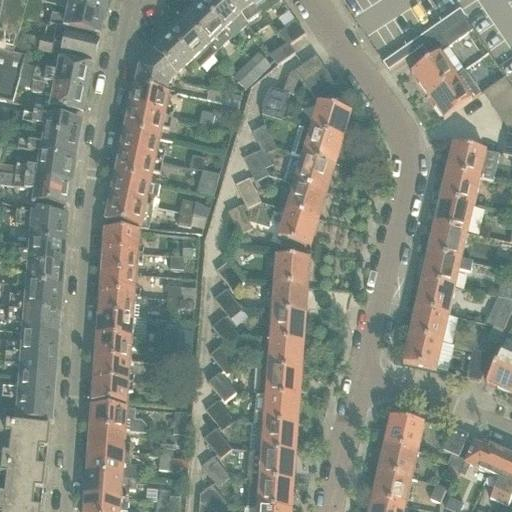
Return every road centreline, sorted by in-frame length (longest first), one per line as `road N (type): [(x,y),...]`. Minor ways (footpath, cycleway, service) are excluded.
road 1 (residential): [(63,511),(77,278),(129,0)]
road 2 (residential): [(361,374),(403,184),(403,144),(309,0)]
road 3 (residential): [(511,439),(361,374)]
road 4 (residential): [(332,511),(361,374)]
